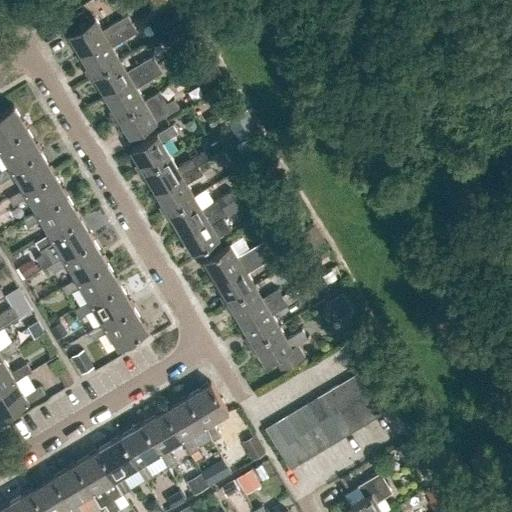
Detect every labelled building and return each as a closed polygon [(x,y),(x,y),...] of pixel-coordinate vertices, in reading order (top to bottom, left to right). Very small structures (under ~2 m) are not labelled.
[(170,26),(185,17),(177,4),(163,13),(170,26)] [(80,53),(122,28),(132,22),(127,13),(103,28),(95,15),(86,20),(80,11),(57,25),(64,36),(68,34),(80,53)] [(183,21),(158,35),(165,47),(190,32),(183,21)] [(127,36),(122,28),(80,53),(93,74),(120,57),(113,45),(127,36)] [(200,64),(208,59),(202,50),(194,55),(200,64)] [(93,74),(105,94),(147,69),(158,63),(153,54),(128,69),(120,57),(93,74)] [(147,69),(105,94),(117,114),(145,98),(138,86),(163,71),(158,63),(147,69)] [(145,98),(117,114),(131,136),(179,106),(174,98),(167,103),(159,90),(145,98)] [(0,143),(28,127),(14,105),(0,112),(0,143)] [(211,127),(223,120),(217,111),(205,118),(211,127)] [(129,149),(142,169),(169,153),(162,141),(177,132),(172,123),(129,149)] [(41,150),(28,127),(0,143),(0,151),(2,151),(11,165),(12,167),(41,150)] [(243,154),(259,144),(253,133),(236,143),(243,154)] [(169,153),(142,169),(154,190),(197,165),(209,158),(204,149),(177,165),(169,153)] [(54,172),(41,150),(12,167),(11,165),(0,171),(0,181),(0,182),(15,173),(24,187),(26,189),(54,172)] [(243,168),(251,181),(271,169),(263,156),(243,168)] [(202,172),(197,165),(154,190),(167,210),(195,194),(187,181),(202,172)] [(67,195),(54,172),(26,189),(24,187),(9,196),(14,204),(29,195),(37,210),(38,209),(39,211),(67,195)] [(195,194),(167,210),(180,232),(222,206),(238,197),(232,187),(202,205),(195,194)] [(81,217),(67,195),(39,211),(38,209),(37,210),(22,219),(27,227),(42,218),(50,232),(51,232),(52,234),(81,217)] [(222,206),(180,232),(193,253),(232,230),(224,217),(227,215),(222,206)] [(274,231),(290,221),(281,206),(265,216),(274,231)] [(94,239),(81,217),(52,234),(51,232),(50,232),(35,241),(42,252),(37,256),(43,267),(49,263),(64,254),(65,256),(94,239)] [(324,239),(313,221),(299,230),(305,240),(293,248),(298,255),(324,239)] [(79,279),(107,262),(94,239),(65,256),(64,254),(49,263),(54,271),(69,262),(77,277),(78,276),(79,279)] [(203,258),(216,279),(258,254),(269,248),(264,240),(239,255),(231,242),(203,258)] [(323,256),(331,252),(326,243),(318,248),(323,256)] [(258,254),(216,279),(228,300),(256,284),(249,272),(274,257),(269,248),(258,254)] [(31,256),(17,264),(23,275),(37,266),(31,256)] [(121,284),(107,262),(79,279),(78,276),(77,277),(62,286),(67,294),(82,285),(90,299),(91,299),(92,301),(121,284)] [(292,278),(298,287),(311,279),(305,270),(292,278)] [(326,284),(336,278),(332,270),(321,276),(326,284)] [(315,286),(311,279),(298,287),(302,294),(315,286)] [(134,306),(121,284),(92,301),(91,299),(90,299),(75,308),(80,316),(95,307),(104,322),(104,321),(105,323),(134,306)] [(263,296),(256,284),(228,300),(241,321),(283,296),(278,287),(263,296)] [(341,292),(330,298),(340,315),(351,309),(341,292)] [(280,324),(273,312),(288,303),(283,296),(241,321),(252,341),(280,324)] [(0,328),(31,310),(25,299),(0,313),(0,328)] [(118,346),(147,329),(134,306),(105,323),(104,321),(104,322),(89,330),(93,338),(108,330),(118,346)] [(56,338),(67,332),(61,321),(50,328),(56,338)] [(23,327),(30,338),(39,332),(33,322),(23,327)] [(288,337),(280,324),(252,341),(265,362),(275,356),(282,368),(303,355),(296,344),(308,337),(302,328),(288,337)] [(0,347),(0,355),(1,355),(2,357),(3,357),(17,348),(13,340),(0,347)] [(93,366),(83,349),(72,355),(82,373),(93,366)] [(11,371),(3,357),(2,357),(1,355),(0,355),(0,385),(14,377),(15,380),(16,379),(31,370),(26,362),(11,371)] [(370,365),(359,372),(370,391),(381,384),(370,365)] [(65,386),(73,381),(67,370),(58,375),(65,386)] [(370,391),(359,372),(349,377),(360,396),(370,391)] [(29,402),(45,393),(39,384),(24,393),(16,379),(15,380),(14,377),(0,385),(0,417),(28,400),(29,402)] [(360,396),(349,377),(338,384),(349,403),(360,396)] [(211,419),(228,409),(210,380),(188,394),(204,423),(203,424),(212,439),(220,434),(211,419)] [(349,403),(338,384),(327,390),(339,409),(349,403)] [(394,406),(381,384),(370,391),(383,413),(394,406)] [(339,409),(327,390),(318,396),(329,415),(339,409)] [(383,413),(370,391),(360,396),(373,419),(383,413)] [(189,433),(203,424),(204,423),(188,394),(165,408),(182,436),(180,437),(181,438),(190,453),(198,448),(189,433)] [(329,415),(318,396),(308,402),(319,421),(329,415)] [(373,419),(360,396),(349,403),(362,425),(373,419)] [(319,421),(308,402),(297,408),(308,427),(319,421)] [(362,425),(349,403),(339,409),(352,431),(362,425)] [(166,446),(181,438),(180,437),(182,436),(165,408),(143,421),(160,450),(158,451),(159,451),(168,466),(175,461),(166,446)] [(308,427),(297,408),(287,414),(298,434),(308,427)] [(352,431),(339,409),(329,415),(342,437),(352,431)] [(298,434),(287,414),(276,421),(287,440),(298,434)] [(342,437),(329,415),(319,421),(332,443),(342,437)] [(144,460),(159,451),(158,451),(160,450),(143,421),(121,434),(138,463),(136,464),(145,479),(153,475),(144,460)] [(236,440),(249,435),(243,421),(230,425),(236,440)] [(287,440),(276,421),(265,427),(277,446),(287,440)] [(332,443),(319,421),(308,427),(321,450),(332,443)] [(321,450),(308,427),(298,434),(311,456),(321,450)] [(122,474),(136,464),(138,463),(121,434),(99,448),(115,476),(114,477),(123,493),(131,488),(122,474)] [(254,434),(242,441),(253,459),(265,452),(254,434)] [(311,456),(298,434),(287,440),(300,462),(311,456)] [(300,462),(287,440),(277,446),(290,468),(300,462)] [(404,463),(413,457),(404,442),(395,448),(404,463)] [(99,448),(77,461),(93,490),(91,491),(92,491),(101,506),(105,504),(110,511),(111,511),(120,507),(115,498),(123,493),(114,477),(115,476),(99,448)] [(213,469),(219,479),(230,473),(220,456),(211,462),(215,468),(213,469)] [(84,511),(77,500),(92,491),(91,491),(93,490),(77,461),(55,475),(71,503),(69,504),(69,505),(73,511),(84,511)] [(259,483),(251,469),(238,477),(246,490),(259,483)] [(346,508),(348,511),(384,511),(385,511),(378,500),(393,491),(381,471),(359,484),(366,496),(346,508)] [(194,495),(209,485),(201,472),(186,481),(194,495)] [(57,511),(69,505),(69,504),(71,503),(55,475),(32,488),(45,511),(57,511)] [(227,496),(239,488),(233,478),(221,486),(227,496)] [(45,511),(32,488),(10,501),(15,511),(45,511)] [(171,507),(185,499),(179,489),(166,497),(171,507)] [(429,500),(435,509),(445,503),(439,494),(429,500)] [(149,511),(155,511),(161,509),(155,498),(148,502),(147,508),(149,511)] [(15,511),(10,501),(0,507),(0,511),(15,511)]
